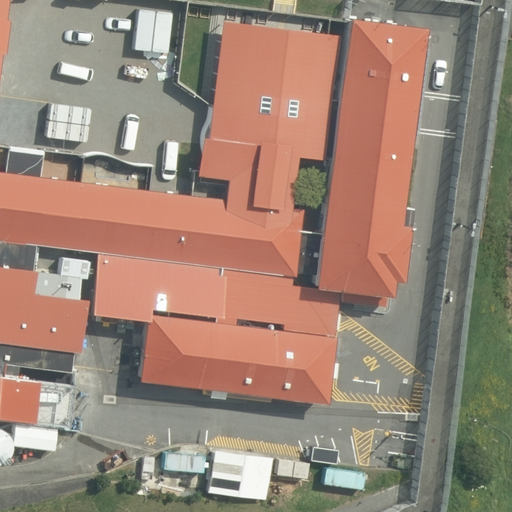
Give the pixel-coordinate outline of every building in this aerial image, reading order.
[(0,0),(0,417),(17,420),(14,445),(54,450),(57,422),(68,424),(72,386),(0,377),(0,360),(72,369),(84,260),(64,257),(62,273),(36,270),(39,244),(97,251),(90,313),(142,319),(135,382),(331,404),(340,289),(393,294),(394,278),(404,279),(410,224),(401,223),(426,25),(349,16),(321,231),(301,229),(304,208),(292,207),(298,155),(323,158),(339,34),(223,20),(212,106),(208,137),(203,136),(198,174),(229,178),(225,199),(40,176),(43,150),(8,147),(5,172),(0,170),(0,69),(8,0),(0,0)] [(0,456),(3,454),(7,450),(8,444),(8,439),(6,433),(3,429),(0,427),(0,456)] [(197,449),(182,447),(179,467),(195,469),(197,449)] [(365,454),(326,448),(320,481),(360,487),(365,454)] [(274,458),(215,449),(209,490),(268,498),(274,458)] [(160,492),(164,491),(167,489),(170,486),(171,483),(171,479),(170,475),(168,472),(166,470),(162,468),(158,468),(154,470),(151,472),(149,475),(148,479),(148,483),(150,487),(153,490),(157,491),(160,492)] [(192,495),(196,494),(199,492),(201,489),(202,485),(203,482),(202,478),(200,475),(197,473),(193,471),(189,471),(186,472),(182,475),(180,478),(179,482),(180,486),(182,490),(185,493),(188,494),(192,495)]
